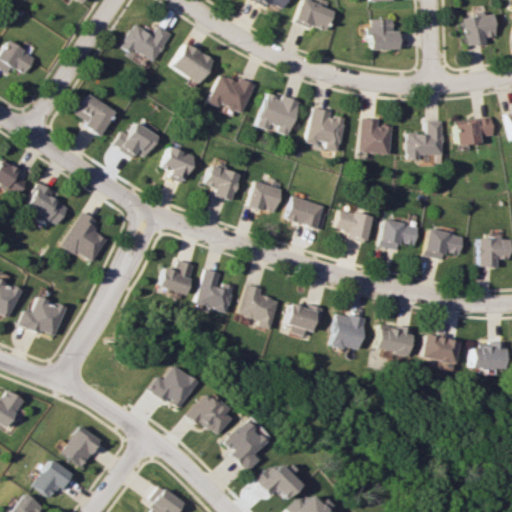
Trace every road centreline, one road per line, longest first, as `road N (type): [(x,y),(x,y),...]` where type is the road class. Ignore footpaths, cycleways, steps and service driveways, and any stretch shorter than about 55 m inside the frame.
road 1 (residential): [(145,212),(456,301),(511,302)]
road 2 (residential): [(179,0),(293,65),(339,77),(432,84),(511,73)]
road 3 (residential): [(229,511),(146,437),(58,382)]
road 4 (residential): [(145,212),(58,382)]
road 5 (residential): [(0,116),(145,212)]
road 6 (residential): [(24,132),(112,0)]
